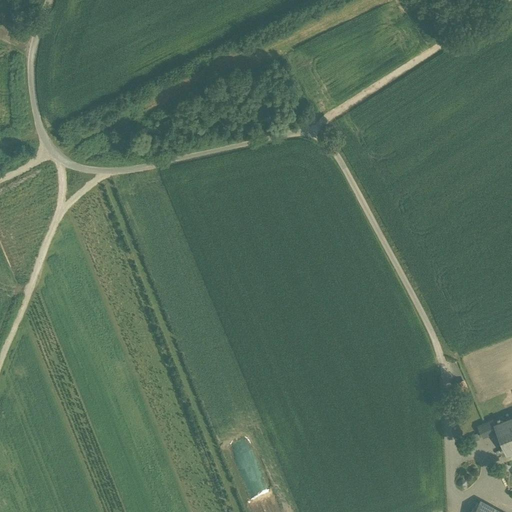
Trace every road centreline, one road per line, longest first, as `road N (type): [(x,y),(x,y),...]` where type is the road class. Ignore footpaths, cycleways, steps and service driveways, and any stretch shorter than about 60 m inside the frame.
road 1 (unclassified): [(48,0),(29,66),(40,135),(60,161),(113,172),(316,126),(329,138),(441,351),(449,453)]
road 2 (track): [(316,126),(508,0)]
road 3 (track): [(0,369),(60,216)]
